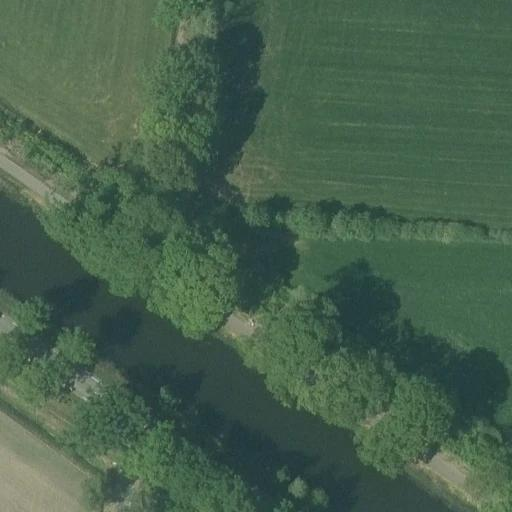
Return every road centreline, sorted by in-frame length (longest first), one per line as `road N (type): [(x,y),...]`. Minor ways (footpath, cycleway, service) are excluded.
road 1 (unclassified): [(507,511),(0,160)]
road 2 (secondary): [(131,424),(0,333)]
road 3 (secondary): [(257,511),(131,424)]
